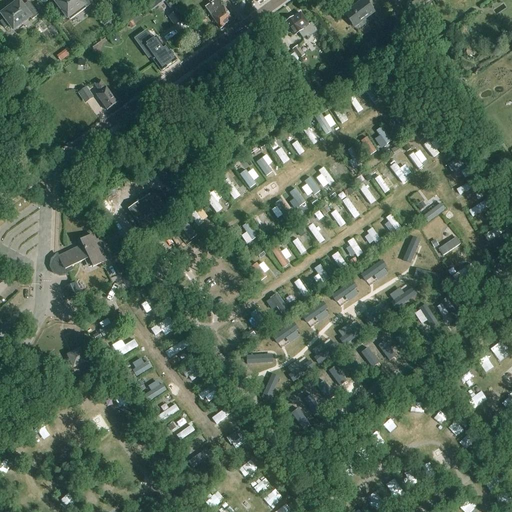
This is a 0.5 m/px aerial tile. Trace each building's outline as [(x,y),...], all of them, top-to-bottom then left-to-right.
[(59,0),(55,3),(69,21),(92,4),(89,0),(59,0)] [(208,0),(207,1),(210,4),(204,8),(219,29),(232,20),(219,1),(220,0),(208,0)] [(375,2),(369,7),(363,0),(361,0),(343,14),(353,27),(372,13),(383,27),(389,22),(375,2)] [(17,3),(16,2),(11,6),(11,7),(1,15),(4,19),(0,22),(0,24),(4,30),(9,26),(12,30),(29,18),(31,21),(38,16),(28,2),(22,7),(18,2),(17,3)] [(189,14),(184,7),(178,12),(183,18),(189,14)] [(173,26),(180,21),(175,13),(168,18),(173,26)] [(286,22),(285,23),(294,35),(298,33),(302,40),(305,38),(306,39),(316,32),(311,24),(308,26),(299,14),(292,18),(289,18),(286,20),(286,22)] [(119,42),(119,37),(115,36),(111,39),(112,43),(116,44),(119,42)] [(163,47),(155,37),(152,39),(151,37),(138,46),(148,60),(151,58),(160,72),(176,61),(165,45),(163,47)] [(407,55),(415,48),(411,43),(403,50),(407,55)] [(299,60),(304,56),(297,46),(291,50),(299,60)] [(64,59),(71,54),(67,48),(60,54),(64,59)] [(377,74),(372,77),(375,82),(380,79),(377,74)] [(106,111),(116,104),(100,80),(93,85),(99,93),(95,95),(106,111)] [(376,103),(383,98),(373,83),(366,88),(376,103)] [(84,104),(93,98),(86,88),(77,94),(84,104)] [(331,101),(326,104),(329,109),(334,105),(331,101)] [(325,105),(320,109),(323,114),(328,111),(325,105)] [(342,108),(337,112),(343,124),(349,120),(342,108)] [(292,133),(297,130),(294,124),(288,128),(292,133)] [(386,125),(378,129),(386,145),(394,141),(386,125)] [(315,145),(321,141),(311,126),(306,129),(315,145)] [(278,134),(273,138),(276,143),(282,140),(278,134)] [(370,136),(361,140),(367,151),(375,147),(370,136)] [(293,145),(300,155),(307,151),(299,140),(293,145)] [(433,140),(425,145),(434,159),(442,154),(433,140)] [(264,143),(258,147),(262,153),(267,149),(264,143)] [(285,164),(292,159),(283,147),(277,152),(285,164)] [(348,151),(359,166),(365,161),(355,147),(348,151)] [(419,169),(425,166),(419,152),(412,155),(419,169)] [(472,153),(450,161),(453,171),(475,162),(472,153)] [(271,165),(274,162),(270,154),(258,161),(267,176),(275,172),(271,165)] [(248,155),(242,159),(246,164),(251,160),(248,155)] [(343,159),(335,162),(341,176),(349,172),(343,159)] [(404,184),(411,179),(398,162),(391,167),(404,184)] [(327,166),(320,170),(323,175),(318,178),(324,188),(336,182),(327,166)] [(251,172),(248,169),(241,175),(251,188),(263,178),(255,169),(251,172)] [(309,184),(304,187),(309,197),(314,193),(315,195),(322,191),(313,176),(306,180),(309,184)] [(385,194),(391,191),(383,176),(376,179),(385,194)] [(480,178),(460,189),(463,194),(483,183),(480,178)] [(366,182),(360,186),(372,205),(378,201),(366,182)] [(289,192),(298,209),(307,203),(298,187),(289,192)] [(350,189),(345,192),(349,197),(354,194),(350,189)] [(350,197),(344,201),(356,219),(362,215),(350,197)] [(144,235),(161,223),(145,198),(127,210),(144,235)] [(274,209),(280,220),(292,213),(283,198),(276,203),(278,207),(274,209)] [(314,199),(309,203),(312,208),(317,204),(314,199)] [(473,210),(476,216),(493,206),(489,200),(473,210)] [(445,201),(425,216),(431,223),(450,208),(445,201)] [(420,203),(416,207),(420,212),(424,208),(420,203)] [(329,206),(317,213),(320,218),(332,211),(329,206)] [(186,207),(181,211),(185,216),(190,213),(186,207)] [(341,228),(348,224),(338,209),(332,213),(341,228)] [(259,215),(261,219),(257,221),(262,230),(273,225),(267,211),(259,215)] [(298,211),(293,214),(296,219),(301,215),(298,211)] [(399,233),(405,227),(393,214),(387,219),(399,233)] [(254,240),(261,235),(251,221),(243,226),(254,240)] [(315,223),(310,228),(322,244),(328,240),(315,223)] [(506,225),(487,234),(491,241),(509,232),(506,225)] [(301,230),(296,234),(300,239),(305,235),(301,230)] [(424,230),(414,235),(420,248),(431,242),(424,230)] [(386,234),(381,238),(385,242),(390,239),(386,234)] [(90,236),(89,235),(86,235),(83,237),(81,239),(82,240),(79,241),(82,246),(58,257),(59,258),(58,258),(55,261),(53,260),(52,266),(55,271),(59,274),(65,273),(72,270),(71,267),(86,259),(90,267),(92,266),(92,267),(109,259),(100,239),(95,241),(92,235),(90,236)] [(446,254),(466,245),(462,237),(442,246),(446,254)] [(359,258),(366,254),(356,238),(349,242),(359,258)] [(284,240),(279,244),(282,249),(287,246),(284,240)] [(247,248),(242,251),(245,256),(250,253),(247,248)] [(260,259),(265,256),(260,250),(255,254),(260,259)] [(354,259),(348,263),(351,268),(357,263),(354,259)] [(263,280),(274,271),(264,260),(254,268),(263,280)] [(429,266),(435,276),(446,270),(440,260),(429,266)] [(449,261),(444,265),(447,271),(453,268),(449,261)] [(377,262),(367,268),(376,281),(386,275),(377,262)] [(502,286),(511,278),(511,268),(507,262),(499,268),(500,269),(495,273),(498,277),(496,278),(502,286)] [(122,263),(113,268),(118,277),(127,273),(122,263)] [(477,265),(456,273),(459,281),(480,272),(477,265)] [(235,297),(248,287),(230,266),(218,275),(235,297)] [(334,271),(329,274),(333,280),(338,276),(334,271)] [(371,285),(363,272),(355,278),(364,290),(371,285)] [(69,302),(82,296),(76,283),(63,289),(69,302)] [(345,301),(354,295),(348,285),(339,291),(345,301)] [(314,287),(308,291),(312,296),(317,292),(314,287)] [(416,302),(424,297),(419,289),(411,293),(416,302)] [(144,291),(138,294),(142,299),(147,296),(144,291)] [(285,316),(293,311),(281,292),(274,297),(285,316)] [(154,296),(144,301),(154,320),(164,314),(154,296)] [(421,306),(423,311),(431,308),(429,303),(421,306)] [(386,312),(378,317),(383,325),(391,320),(386,312)] [(250,320),(258,329),(266,322),(259,313),(250,320)] [(296,318),(302,330),(309,327),(303,315),(296,318)] [(272,316),(266,320),(270,325),(276,322),(272,316)] [(164,331),(166,336),(178,330),(171,318),(151,328),(156,336),(164,331)] [(104,336),(121,328),(117,321),(101,329),(104,336)] [(229,330),(241,347),(249,342),(237,324),(229,330)] [(251,331),(246,336),(249,340),(254,335),(251,331)] [(347,348),(354,344),(348,332),(340,336),(347,348)] [(96,333),(91,336),(95,342),(100,339),(96,333)] [(383,336),(384,353),(399,353),(399,335),(383,336)] [(115,344),(121,357),(141,346),(137,339),(127,344),(125,339),(115,344)] [(170,357),(191,347),(187,340),(167,350),(170,357)] [(496,349),(504,359),(511,353),(503,344),(496,349)] [(368,346),(356,352),(363,368),(375,363),(368,346)] [(72,370),(86,363),(80,349),(65,355),(72,370)] [(189,358),(194,355),(190,350),(185,353),(189,358)] [(335,368),(345,382),(358,374),(347,359),(335,368)] [(137,376),(154,368),(151,361),(134,369),(137,376)] [(189,380),(204,375),(200,363),(185,369),(189,380)] [(301,380),(309,376),(305,367),(296,372),(301,380)] [(130,374),(125,377),(128,382),(133,379),(130,374)] [(316,380),(323,396),(337,389),(329,374),(316,380)] [(76,384),(70,380),(65,387),(71,391),(76,384)] [(138,381),(133,385),(137,390),(142,387),(138,381)] [(166,384),(148,393),(151,400),(170,391),(166,384)] [(208,397),(211,402),(221,395),(214,385),(199,394),(203,400),(208,397)] [(300,395),(296,410),(313,415),(318,400),(300,395)] [(179,404),(161,414),(164,420),(182,411),(179,404)] [(153,405),(148,408),(152,414),(157,411),(153,405)] [(218,425),(234,413),(229,406),(213,418),(218,425)] [(170,424),(165,428),(169,433),(174,429),(170,424)] [(194,424),(177,435),(181,441),(198,430),(194,424)] [(79,443),(84,452),(94,446),(88,437),(79,443)] [(71,448),(62,455),(68,463),(77,457),(71,448)] [(194,467),(215,455),(210,448),(190,459),(194,467)] [(241,471),(248,478),(258,468),(252,461),(241,471)] [(408,483),(417,479),(414,471),(405,474),(408,483)] [(386,483),(393,495),(402,490),(395,477),(386,483)] [(219,502),(226,497),(222,491),(214,497),(219,502)] [(379,494),(369,500),(376,511),(378,511),(387,507),(379,494)]
